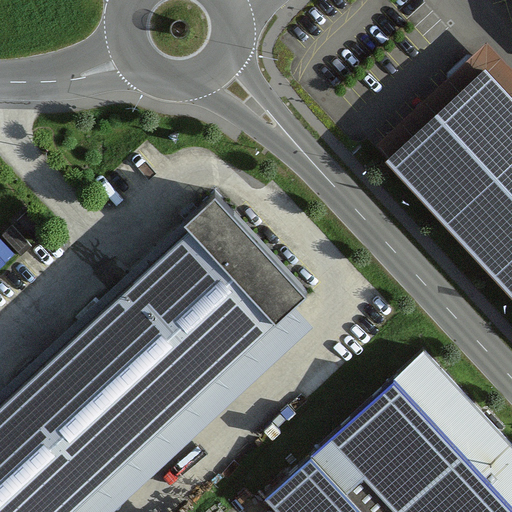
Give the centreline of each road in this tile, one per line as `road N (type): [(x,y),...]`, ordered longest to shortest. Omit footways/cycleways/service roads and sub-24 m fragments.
road 1 (secondary): [(215,67),(511,377)]
road 2 (unclassified): [(138,60),(0,80)]
